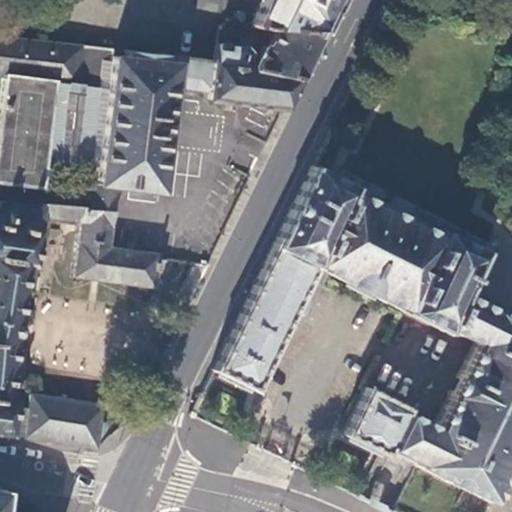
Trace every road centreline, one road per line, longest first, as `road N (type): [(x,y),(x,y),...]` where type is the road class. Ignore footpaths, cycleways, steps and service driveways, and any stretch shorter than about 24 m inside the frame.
road 1 (residential): [(370,0),(135,477)]
road 2 (residential): [(285,511),(244,496),(135,477)]
road 3 (residential): [(135,477),(90,478),(0,461)]
